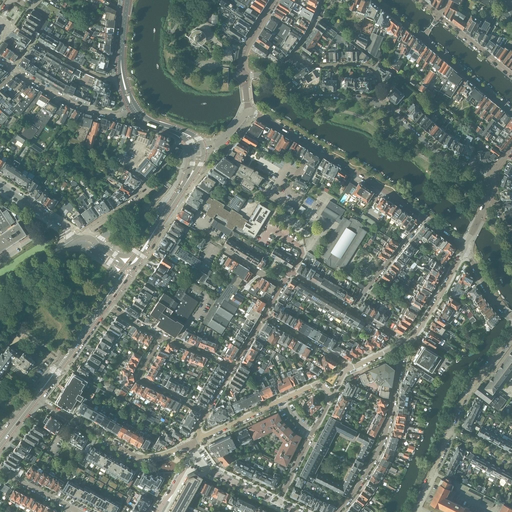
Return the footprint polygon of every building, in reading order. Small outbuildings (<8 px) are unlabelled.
[(230,2),(226,0),(218,0),(218,4),(230,11),(231,11),(237,15),(249,22),(249,21),(254,24),(255,22),(257,19),(238,8),(230,2)] [(236,0),(231,0),(230,2),(235,6),(238,8),(257,19),(260,14),(253,10),(236,0)] [(250,8),(260,14),(264,8),(251,0),(239,0),(239,1),(248,6),(251,8),(250,8)] [(281,0),(280,2),(295,11),(298,4),(290,0),(281,0)] [(300,0),(290,0),(298,4),(301,6),(314,13),(316,9),(300,0)] [(307,0),(306,3),(316,9),(320,1),(317,0),(307,0)] [(359,6),(361,0),(355,0),(354,3),(353,2),(350,10),(355,12),(357,5),(359,5),(358,6),(359,6)] [(371,1),(370,0),(361,0),(359,6),(357,10),(361,12),(360,15),(360,14),(357,21),(362,23),(365,17),(371,1)] [(425,0),(439,11),(444,0),(425,0)] [(452,22),(458,11),(459,10),(455,8),(457,3),(451,0),(449,0),(447,4),(446,9),(443,14),(452,22)] [(502,0),(500,5),(501,5),(500,8),(503,10),(504,11),(509,0),(502,0)] [(511,0),(509,0),(504,11),(503,10),(501,14),(509,20),(511,12),(511,0)] [(109,3),(105,1),(104,4),(106,6),(103,11),(105,11),(104,12),(116,15),(117,11),(107,7),(109,3)] [(371,1),(365,17),(377,21),(381,9),(371,1)] [(295,11),(280,2),(278,6),(290,13),(290,12),(295,14),(294,15),(298,18),(301,14),(295,11)] [(253,26),(252,26),(231,13),(231,14),(229,13),(230,12),(230,11),(218,4),(218,5),(219,15),(220,20),(223,22),(226,23),(229,25),(244,35),(246,36),(246,37),(253,26)] [(286,15),(292,18),(294,15),(290,13),(278,6),(276,9),(286,15)] [(301,14),(311,21),(313,18),(314,13),(301,6),(299,10),(301,11),(299,14),(301,14)] [(294,21),(276,9),(273,14),(292,26),(293,25),(297,27),(299,25),(295,23),(296,22),(294,21)] [(381,9),(377,21),(376,23),(370,38),(365,50),(376,57),(378,51),(386,31),(392,18),(381,9)] [(68,16),(60,11),(57,16),(59,17),(55,23),(63,27),(67,20),(63,18),(63,19),(61,18),(62,16),(66,19),(68,16)] [(452,22),(463,30),(470,19),(458,11),(452,22)] [(42,18),(32,12),(21,29),(32,36),(32,35),(31,35),(42,18)] [(115,21),(116,15),(104,12),(104,14),(106,14),(105,18),(99,17),(99,18),(106,20),(115,21)] [(298,18),(304,21),(309,24),(311,21),(301,14),(298,18)] [(77,24),(80,19),(72,15),(69,20),(77,24)] [(470,19),(463,30),(472,38),(482,20),(472,15),(470,19)] [(282,43),(284,40),(291,28),(272,17),(271,17),(265,27),(272,32),(282,39),(280,41),(282,43)] [(107,28),(114,28),(115,21),(106,20),(99,18),(98,20),(104,22),(106,22),(106,27),(107,28)] [(304,21),(298,18),(296,22),(295,23),(299,25),(307,29),(309,25),(304,22),(304,21)] [(402,26),(392,18),(386,31),(394,34),(392,38),(395,39),(394,40),(395,41),(398,35),(402,26)] [(473,38),(479,43),(489,26),(491,23),(486,20),(485,21),(481,28),(480,27),(473,38)] [(74,24),(69,21),(65,29),(70,32),(74,24)] [(334,37),(337,33),(320,21),(318,21),(317,23),(317,25),(325,31),(327,28),(333,33),(331,35),(334,37)] [(229,25),(223,22),(219,29),(222,31),(241,43),(242,41),(243,42),(243,41),(243,42),(246,36),(244,35),(229,25)] [(307,29),(299,25),(297,27),(293,25),(292,26),(305,34),(307,29)] [(325,31),(317,25),(314,30),(328,40),(331,42),(333,40),(328,37),(323,33),(325,31)] [(406,30),(402,26),(398,35),(400,36),(398,41),(400,41),(401,40),(406,30)] [(493,28),(489,26),(479,43),(484,47),(492,34),(496,27),(494,26),(493,28)] [(21,38),(29,43),(33,37),(32,36),(21,29),(17,27),(11,32),(16,35),(21,38)] [(72,33),(82,39),(86,31),(83,29),(83,30),(76,27),(72,33)] [(265,27),(260,35),(279,48),(282,43),(280,41),(282,39),(272,32),(265,27)] [(45,34),(42,33),(38,40),(42,42),(50,29),(48,28),(45,34)] [(53,29),(51,28),(50,29),(42,42),(46,45),(50,37),(49,36),(53,29)] [(59,31),(57,30),(53,39),(50,37),(46,45),(50,47),(59,31)] [(86,31),(82,39),(86,41),(92,31),(90,30),(88,33),(86,31)] [(192,39),(191,40),(192,43),(193,42),(194,42),(194,43),(195,43),(196,43),(196,47),(199,47),(199,43),(200,43),(200,42),(201,42),(201,41),(202,41),(202,40),(202,39),(203,39),(203,38),(202,37),(202,36),(202,35),(201,35),(201,34),(202,31),(195,30),(195,31),(193,31),(194,34),(194,35),(193,35),(193,36),(192,36),(192,37),(192,38),(192,39)] [(300,40),(300,41),(303,36),(293,30),(290,35),(300,40)] [(327,40),(328,40),(314,30),(312,33),(320,39),(321,37),(326,41),(327,40)] [(349,37),(354,42),(357,34),(352,30),(349,37)] [(413,35),(407,30),(402,40),(401,40),(399,44),(396,49),(394,57),(389,66),(393,70),(413,35)] [(59,31),(50,47),(54,49),(58,42),(56,41),(61,32),(59,31)] [(25,48),(28,43),(20,38),(21,38),(16,35),(11,32),(7,37),(10,39),(12,36),(19,40),(17,43),(25,48)] [(318,41),(319,39),(312,33),(310,36),(324,47),(325,46),(318,41)] [(65,35),(63,34),(58,42),(54,49),(59,52),(63,44),(61,43),(65,35)] [(370,38),(360,34),(356,43),(365,50),(370,38)] [(495,56),(500,46),(503,43),(506,38),(503,37),(504,35),(501,34),(500,37),(498,39),(496,43),(495,44),(490,52),(495,56)] [(279,48),(260,35),(256,41),(258,42),(277,55),(281,51),(282,50),(283,50),(279,48)] [(297,44),(297,45),(300,40),(290,35),(288,39),(297,44)] [(417,39),(413,35),(393,70),(397,73),(405,58),(408,53),(409,53),(417,39)] [(490,52),(495,44),(496,43),(498,39),(496,37),(492,35),(490,39),(491,40),(488,42),(486,46),(485,48),(490,52)] [(323,49),(324,47),(310,36),(307,40),(315,46),(319,49),(320,50),(322,48),(323,49)] [(10,50),(7,48),(12,40),(11,39),(8,43),(1,55),(5,57),(10,50)] [(72,41),(69,39),(66,45),(63,44),(59,52),(64,55),(69,46),(72,41)] [(293,48),(294,49),(297,44),(288,39),(285,43),(293,48)] [(421,42),(417,39),(409,53),(408,53),(405,58),(409,60),(410,58),(410,59),(411,57),(416,60),(421,53),(425,46),(421,43),(421,42)] [(307,40),(305,44),(323,57),(323,55),(317,51),(319,49),(315,46),(307,40)] [(8,43),(4,41),(3,43),(0,46),(0,54),(1,55),(8,43)] [(5,57),(9,60),(19,45),(15,42),(10,50),(5,57)] [(260,45),(256,42),(252,48),(253,49),(265,57),(267,55),(270,50),(260,45)] [(506,43),(504,42),(503,43),(500,46),(495,56),(498,58),(504,49),(502,48),(505,44),(506,43)] [(290,53),(291,53),(293,48),(285,43),(282,48),(284,48),(289,52),(290,53)] [(75,46),(73,44),(71,47),(69,46),(64,55),(68,58),(74,49),(75,46)] [(100,48),(99,49),(109,55),(112,54),(112,45),(104,44),(100,44),(100,48),(101,48),(100,48)] [(223,49),(221,61),(232,63),(233,63),(234,60),(234,59),(238,59),(237,52),(239,52),(240,49),(241,49),(241,47),(240,46),(233,45),(232,44),(231,45),(224,44),(224,46),(223,49)] [(312,52),(321,59),(322,57),(305,44),(301,49),(304,50),(310,55),(312,52)] [(14,63),(24,48),(19,45),(9,60),(10,61),(11,62),(12,63),(14,63)] [(34,54),(38,46),(36,45),(33,46),(28,53),(30,54),(31,52),(34,54)] [(43,49),(38,46),(34,54),(33,56),(32,58),(34,58),(35,56),(37,58),(43,49)] [(99,61),(107,64),(109,58),(92,47),(90,50),(98,55),(99,54),(100,55),(99,61)] [(420,55),(417,62),(419,63),(422,58),(424,59),(428,52),(429,52),(428,51),(430,49),(426,47),(420,55)] [(286,56),(287,57),(290,54),(290,53),(289,53),(288,53),(289,52),(284,48),(283,49),(282,50),(281,51),(286,56)] [(501,61),(509,50),(505,48),(504,49),(498,58),(501,61)] [(37,58),(36,60),(37,60),(38,59),(39,60),(40,58),(43,59),(47,52),(43,49),(37,58)] [(78,51),(76,50),(74,49),(68,58),(73,60),(78,51)] [(277,55),(270,50),(267,55),(268,56),(269,57),(271,57),(275,60),(278,55),(277,55)] [(312,63),(315,58),(310,55),(304,50),(300,55),(312,63)] [(431,50),(427,55),(425,59),(424,60),(426,62),(422,68),(425,69),(428,64),(435,53),(431,50)] [(511,50),(503,62),(511,69),(511,50)] [(80,64),(85,55),(78,51),(73,60),(80,64)] [(283,60),(286,56),(281,51),(277,55),(278,55),(282,58),(283,60)] [(47,52),(43,59),(42,61),(43,62),(45,60),(47,61),(51,54),(47,52)] [(369,57),(363,52),(359,57),(359,61),(362,61),(363,62),(365,62),(369,57)] [(435,53),(428,64),(429,65),(432,67),(434,64),(439,57),(435,53)] [(52,64),(53,65),(57,58),(54,56),(49,65),(50,66),(52,64)] [(20,62),(19,64),(19,67),(22,68),(25,70),(29,64),(31,61),(24,57),(20,62)] [(444,61),(439,57),(428,75),(424,81),(423,83),(419,89),(433,99),(438,91),(435,89),(433,92),(427,89),(436,76),(444,61)] [(32,59),(31,60),(31,61),(29,64),(25,70),(29,72),(33,65),(35,62),(36,61),(34,60),(34,59),(34,58),(32,58),(32,59)] [(92,59),(90,58),(89,61),(94,64),(97,65),(97,64),(98,65),(97,66),(95,66),(94,71),(96,72),(96,71),(105,73),(107,72),(108,70),(107,69),(106,69),(107,64),(99,61),(92,59)] [(61,60),(56,69),(57,70),(59,68),(61,69),(65,62),(61,60)] [(450,66),(444,61),(436,76),(438,77),(438,78),(441,80),(443,78),(450,66)] [(392,74),(378,63),(375,68),(379,70),(382,73),(381,74),(383,75),(382,77),(383,78),(383,79),(383,80),(385,82),(387,82),(392,74)] [(67,73),(71,65),(68,64),(63,74),(64,74),(66,72),(67,73)] [(443,78),(447,80),(449,76),(449,75),(453,69),(450,66),(443,78)] [(298,70),(297,68),(293,70),(295,75),(294,77),(296,79),(297,79),(298,79),(301,83),(305,80),(309,78),(307,74),(309,72),(307,67),(303,69),(303,68),(300,70),(300,69),(298,70)] [(41,80),(46,70),(44,69),(43,71),(41,71),(37,78),(41,80)] [(449,76),(447,80),(440,92),(451,98),(461,84),(464,78),(453,69),(449,75),(449,76)] [(331,72),(329,72),(329,76),(328,76),(328,78),(323,77),(323,80),(323,89),(324,90),(326,90),(328,89),(330,89),(330,77),(331,72)] [(345,80),(342,80),(341,88),(345,88),(345,89),(346,90),(348,90),(349,89),(351,89),(353,78),(353,72),(350,72),(350,78),(346,77),(345,80)] [(48,84),(53,74),(51,73),(50,75),(48,75),(44,82),(48,84)] [(411,75),(409,74),(406,79),(410,82),(415,75),(412,74),(411,75)] [(7,84),(11,86),(13,83),(15,80),(16,80),(18,78),(14,76),(13,77),(13,78),(12,79),(7,84)] [(60,79),(58,77),(57,80),(55,79),(51,86),(55,88),(60,79)] [(360,78),(359,79),(358,90),(366,91),(367,92),(370,92),(372,90),(372,88),(371,86),(372,79),(367,79),(367,78),(364,77),(364,78),(360,78)] [(11,86),(14,88),(21,81),(21,80),(18,78),(16,80),(15,80),(13,83),(13,84),(11,86)] [(424,81),(421,78),(418,82),(417,82),(414,86),(419,89),(423,83),(424,81)] [(468,81),(464,78),(461,84),(455,94),(457,95),(454,99),(458,102),(459,102),(463,96),(462,95),(462,94),(467,97),(475,87),(468,81)] [(98,80),(97,84),(99,85),(96,92),(102,94),(109,96),(110,91),(108,90),(109,86),(108,84),(106,83),(106,82),(104,81),(103,82),(101,81),(101,80),(98,80)] [(13,89),(15,91),(24,82),(22,81),(21,81),(14,88),(13,89)] [(17,88),(21,93),(28,86),(29,86),(24,82),(15,91),(17,88)] [(66,85),(67,83),(65,82),(64,84),(62,83),(58,90),(62,92),(66,85)] [(75,87),(76,84),(72,83),(66,94),(71,97),(76,87),(75,87)] [(66,94),(71,84),(69,84),(68,86),(66,85),(62,92),(66,94)] [(21,94),(24,97),(34,88),(33,87),(31,86),(30,86),(29,86),(28,86),(21,93),(22,93),(21,94)] [(489,99),(475,87),(467,97),(465,100),(474,106),(476,108),(477,109),(475,112),(477,114),(483,108),(489,99)] [(13,107),(21,114),(37,94),(40,92),(40,91),(34,88),(24,97),(13,107)] [(405,96),(400,92),(395,88),(388,96),(388,98),(390,99),(392,99),(393,100),(394,100),(394,102),(396,104),(397,104),(398,103),(400,104),(404,99),(403,98),(405,96)] [(0,89),(0,95),(8,102),(10,100),(11,101),(13,100),(1,89),(0,89)] [(80,101),(85,90),(82,89),(81,92),(80,92),(79,93),(78,93),(75,92),(72,98),(80,101)] [(88,91),(85,90),(80,101),(89,105),(91,99),(87,98),(88,97),(87,96),(87,95),(86,95),(88,91)] [(39,99),(46,104),(48,101),(51,98),(40,91),(40,92),(37,94),(21,114),(25,117),(39,99)] [(8,102),(0,95),(0,101),(2,103),(4,101),(4,102),(9,106),(7,108),(9,109),(10,108),(12,106),(9,102),(9,103),(8,102)] [(114,97),(104,95),(102,106),(112,108),(113,104),(113,102),(113,101),(114,97)] [(494,104),(489,99),(483,108),(485,110),(480,117),(483,119),(489,112),(488,112),(494,104)] [(48,101),(46,104),(33,119),(31,122),(30,121),(21,134),(31,141),(34,136),(37,138),(51,117),(56,110),(58,107),(48,101)] [(56,110),(51,117),(53,118),(55,113),(61,115),(63,110),(64,110),(64,109),(65,106),(61,103),(56,110)] [(415,120),(421,111),(415,106),(416,105),(413,103),(406,113),(408,115),(411,117),(411,119),(413,120),(415,120)] [(499,108),(495,104),(490,112),(491,113),(485,120),(489,123),(491,121),(492,118),(499,108)] [(66,106),(65,106),(64,109),(64,110),(63,110),(61,115),(61,116),(63,117),(60,122),(63,124),(64,123),(65,121),(67,122),(75,110),(70,108),(70,107),(66,106)] [(504,112),(500,108),(495,116),(497,118),(495,121),(497,123),(504,112)] [(424,113),(421,111),(415,120),(419,124),(430,110),(428,109),(424,113)] [(82,113),(75,110),(67,122),(65,121),(64,123),(68,126),(72,119),(77,122),(78,121),(82,114),(82,113)] [(430,110),(419,124),(423,128),(431,119),(428,117),(432,112),(430,110)] [(511,118),(505,113),(500,120),(506,125),(511,118)] [(84,115),(82,114),(78,121),(82,122),(85,123),(84,126),(81,126),(77,137),(85,140),(90,128),(91,122),(93,116),(84,114),(84,115)] [(431,119),(423,128),(429,132),(435,123),(434,122),(434,121),(434,120),(434,119),(435,120),(437,116),(434,114),(431,118),(431,119)] [(99,129),(102,119),(98,118),(97,120),(94,119),(94,122),(93,122),(91,132),(90,132),(89,134),(90,134),(89,138),(87,137),(85,144),(88,145),(87,147),(92,148),(95,135),(97,135),(98,131),(99,128),(99,129)] [(111,121),(102,119),(99,129),(99,128),(98,131),(103,132),(105,132),(106,130),(107,130),(107,127),(109,127),(109,126),(111,121)] [(435,123),(429,132),(428,132),(434,136),(441,127),(447,121),(445,119),(444,121),(445,122),(444,123),(442,121),(439,125),(438,124),(437,125),(435,123)] [(502,144),(507,148),(511,141),(511,138),(508,135),(509,134),(503,130),(503,129),(496,124),(497,123),(495,121),(492,119),(491,121),(489,123),(486,127),(485,128),(480,134),(485,138),(489,133),(503,143),(502,144)] [(268,132),(271,128),(257,120),(255,120),(253,123),(268,132)] [(116,122),(112,121),(109,126),(109,127),(108,129),(108,130),(109,130),(109,129),(112,130),(111,132),(112,133),(111,136),(112,136),(112,135),(116,130),(116,129),(113,129),(114,127),(116,123),(116,122)] [(114,127),(113,129),(116,129),(116,130),(112,135),(119,137),(124,124),(120,123),(117,123),(116,128),(114,127)] [(252,133),(252,134),(258,138),(259,138),(260,137),(263,139),(265,135),(266,135),(268,132),(253,123),(248,130),(252,133)] [(128,126),(124,124),(119,137),(122,138),(122,139),(121,144),(123,144),(123,143),(128,126)] [(481,125),(479,124),(477,127),(475,130),(480,134),(485,128),(481,125)] [(133,127),(128,126),(123,143),(125,144),(126,140),(127,137),(130,137),(133,127)] [(448,126),(447,128),(446,131),(438,140),(443,144),(449,134),(451,130),(449,129),(450,128),(448,126)] [(136,135),(138,128),(133,127),(130,137),(129,140),(130,141),(134,134),(136,135)] [(441,127),(433,137),(438,140),(446,131),(441,127)] [(146,131),(147,131),(138,128),(136,135),(145,138),(146,134),(147,134),(147,132),(146,131)] [(271,128),(268,132),(266,136),(265,135),(263,139),(267,142),(270,137),(271,138),(275,131),(271,128)] [(457,134),(459,130),(458,129),(456,132),(455,134),(454,137),(449,134),(443,144),(443,146),(445,147),(447,146),(450,148),(457,134)] [(252,133),(248,130),(247,131),(246,132),(245,133),(245,134),(253,139),(254,137),(256,139),(257,138),(257,139),(258,138),(252,134),(252,133)] [(271,138),(272,139),(269,145),(271,146),(272,144),(274,140),(279,133),(275,131),(271,138)] [(272,144),(274,145),(276,141),(278,143),(274,149),(270,147),(269,149),(273,151),(274,150),(283,155),(291,141),(282,135),(279,133),(274,140),(272,144)] [(489,133),(485,138),(488,141),(489,139),(492,141),(495,137),(489,133)] [(24,145),(27,141),(18,134),(17,134),(16,134),(11,141),(21,147),(23,144),(24,145)] [(159,134),(158,135),(154,146),(147,158),(145,160),(139,167),(139,170),(139,171),(147,178),(157,167),(156,166),(157,165),(158,166),(166,153),(165,152),(166,150),(168,151),(170,145),(167,144),(168,140),(170,140),(169,137),(167,138),(163,137),(163,136),(162,135),(159,134)] [(253,139),(245,134),(241,139),(253,146),(253,147),(255,148),(256,146),(255,146),(258,142),(253,139)] [(450,148),(449,148),(451,149),(455,151),(460,139),(458,138),(459,135),(457,134),(450,148)] [(469,137),(466,136),(465,139),(463,143),(459,142),(455,151),(455,153),(457,154),(459,153),(461,154),(469,137)] [(473,138),(469,137),(461,154),(466,156),(467,158),(469,159),(470,158),(475,147),(470,145),(473,138)] [(503,143),(495,137),(492,141),(491,143),(504,153),(507,148),(502,144),(503,143)] [(251,150),(253,147),(240,140),(238,142),(249,149),(251,150)] [(234,146),(231,149),(230,150),(228,152),(228,153),(226,156),(225,156),(218,163),(216,163),(215,164),(214,165),(214,167),(213,167),(232,180),(236,175),(243,179),(240,185),(241,186),(242,187),(243,188),(244,189),(245,190),(247,191),(248,191),(249,191),(251,192),(254,186),(253,185),(254,184),(258,186),(264,178),(253,171),(254,169),(240,163),(249,149),(238,142),(234,146)] [(292,150),(294,151),(298,144),(294,142),(290,148),(288,151),(290,152),(292,150)] [(298,156),(299,154),(303,147),(298,144),(294,151),(292,154),(298,156)] [(492,149),(487,145),(486,147),(491,152),(493,153),(498,157),(499,156),(500,154),(500,153),(493,148),(492,149)] [(302,155),(300,158),(299,157),(298,159),(301,161),(301,160),(307,150),(303,147),(299,154),(302,155)] [(304,162),(306,163),(312,153),(310,152),(307,150),(301,160),(304,162)] [(483,151),(478,151),(476,152),(476,154),(478,154),(479,156),(478,156),(479,163),(484,162),(487,162),(491,161),(490,152),(484,152),(483,151)] [(306,163),(309,165),(301,178),(299,179),(297,178),(293,185),(300,188),(300,189),(299,189),(298,190),(303,192),(312,174),(311,174),(315,169),(314,169),(320,158),(312,153),(306,163)] [(7,159),(0,169),(0,171),(4,174),(11,163),(12,161),(7,158),(7,159)] [(328,163),(329,162),(323,158),(319,166),(323,168),(321,172),(323,174),(328,163)] [(10,178),(17,167),(20,163),(14,160),(5,174),(10,178)] [(322,176),(325,177),(332,165),(332,164),(330,163),(329,164),(328,163),(323,174),(321,172),(317,170),(316,172),(317,173),(316,174),(321,177),(322,176)] [(328,178),(329,179),(336,167),(332,165),(325,177),(324,180),(326,181),(328,178)] [(17,167),(10,178),(15,181),(22,170),(17,167)] [(339,169),(336,167),(329,179),(326,186),(327,187),(328,186),(333,177),(335,178),(339,170),(339,169)] [(224,178),(225,176),(213,168),(211,170),(210,170),(208,173),(208,174),(223,185),(224,184),(226,181),(226,180),(225,180),(226,179),(224,178)] [(21,185),(28,174),(27,173),(28,173),(24,170),(24,171),(23,171),(16,181),(21,185)] [(339,170),(335,178),(334,179),(343,184),(344,182),(346,183),(348,179),(346,178),(347,176),(346,175),(345,174),(342,173),(339,170)] [(141,182),(142,181),(141,179),(128,172),(127,174),(124,172),(124,173),(121,171),(116,180),(121,182),(134,189),(134,190),(135,189),(138,186),(139,186),(138,185),(141,183),(141,182)] [(28,174),(21,185),(26,188),(33,177),(28,174)] [(202,181),(215,189),(216,188),(216,189),(217,189),(220,186),(219,185),(219,184),(220,183),(207,175),(202,181)] [(511,178),(505,176),(503,179),(502,182),(501,185),(511,189),(511,177),(511,178)] [(29,194),(31,195),(38,185),(40,182),(34,178),(33,179),(27,189),(28,190),(28,191),(30,192),(29,194)] [(126,194),(128,196),(131,193),(131,192),(133,190),(131,189),(126,186),(117,181),(116,184),(118,185),(116,188),(117,188),(123,191),(127,194),(126,194)] [(215,189),(202,181),(197,186),(212,195),(213,193),(213,192),(213,191),(210,190),(212,187),(215,189)] [(351,196),(355,198),(355,199),(355,198),(357,199),(358,200),(366,188),(363,187),(362,185),(360,184),(359,184),(358,185),(356,187),(354,185),(350,183),(349,182),(347,187),(344,192),(343,192),(344,192),(348,195),(348,194),(351,196)] [(38,185),(31,195),(30,196),(36,200),(43,190),(45,188),(42,186),(41,187),(38,185)] [(195,187),(186,202),(197,209),(200,203),(201,203),(203,201),(203,199),(200,198),(203,194),(203,192),(195,187)] [(109,197),(110,198),(115,200),(119,204),(123,200),(125,200),(128,198),(128,196),(126,194),(127,194),(123,191),(117,188),(113,191),(115,193),(111,196),(110,194),(107,190),(104,193),(106,195),(108,196),(109,197)] [(368,190),(366,188),(358,200),(359,201),(359,202),(359,201),(357,204),(359,205),(361,202),(365,205),(373,193),(372,192),(370,190),(368,190)] [(37,200),(42,204),(49,194),(43,190),(37,200)] [(511,192),(510,193),(510,192),(506,192),(506,193),(503,193),(503,195),(501,197),(501,199),(503,200),(503,202),(511,201),(511,192)] [(83,194),(78,198),(83,206),(86,210),(93,220),(94,219),(94,220),(96,219),(95,218),(99,215),(90,203),(89,204),(87,206),(83,199),(85,198),(83,194)] [(110,198),(109,197),(108,196),(106,195),(105,194),(103,196),(103,197),(103,198),(111,209),(113,209),(115,208),(115,206),(119,204),(115,200),(110,198)] [(231,202),(229,206),(238,212),(245,200),(236,194),(234,198),(233,198),(231,201),(231,202)] [(43,205),(47,208),(53,198),(49,195),(43,204),(43,205)] [(53,198),(47,208),(52,211),(59,199),(55,196),(53,198)] [(208,197),(205,202),(210,205),(205,214),(213,219),(216,214),(228,221),(225,226),(232,230),(232,231),(235,226),(241,230),(243,231),(251,236),(254,237),(263,222),(270,211),(268,209),(260,204),(250,221),(249,222),(242,217),(242,216),(231,209),(231,211),(224,206),(224,205),(213,199),(213,200),(208,197)] [(105,212),(97,201),(94,203),(94,202),(92,200),(93,200),(91,198),(88,200),(90,203),(93,207),(93,206),(99,215),(101,214),(103,214),(105,212)] [(385,214),(392,204),(383,198),(382,198),(381,198),(377,204),(375,203),(373,206),(374,209),(379,212),(379,211),(385,214)] [(101,199),(97,201),(105,212),(106,213),(111,209),(104,200),(102,201),(101,199)] [(361,228),(362,226),(360,223),(359,222),(357,221),(354,219),(350,218),(349,221),(345,218),(342,221),(339,219),(345,210),(330,201),(321,215),(333,223),(335,221),(340,224),(329,242),(328,242),(320,255),(325,258),(324,261),(326,264),(327,265),(330,266),(332,267),(336,268),(338,266),(342,268),(354,250),(354,251),(366,232),(361,228)] [(284,203),(281,208),(291,214),(294,209),(284,203)] [(0,251),(16,241),(17,243),(19,241),(18,240),(26,234),(18,222),(11,227),(10,225),(15,222),(7,210),(2,213),(0,209),(0,206),(2,208),(3,206),(1,205),(0,204),(0,251)] [(388,216),(390,217),(397,208),(396,207),(396,206),(395,205),(394,206),(392,204),(385,214),(387,215),(386,217),(387,217),(388,216)] [(82,209),(78,212),(87,224),(92,220),(85,210),(86,210),(83,206),(81,208),(82,209)] [(301,206),(297,212),(302,215),(306,209),(301,206)] [(176,218),(189,226),(192,221),(190,220),(189,220),(193,214),(195,215),(196,213),(190,209),(189,208),(187,210),(182,207),(179,214),(177,214),(176,216),(176,218)] [(397,208),(390,217),(392,218),(391,220),(394,222),(395,221),(401,211),(402,211),(401,210),(399,208),(398,209),(397,208)] [(397,222),(400,224),(407,214),(406,213),(404,211),(403,212),(401,211),(395,221),(397,222),(395,223),(396,224),(397,222)] [(87,224),(78,212),(71,216),(73,218),(72,218),(73,219),(72,220),(72,221),(73,223),(75,223),(80,229),(87,224)] [(376,228),(378,225),(362,214),(360,217),(361,218),(376,228)] [(403,229),(412,218),(413,218),(407,214),(400,224),(399,225),(403,229)] [(412,218),(403,229),(401,232),(406,236),(417,222),(417,220),(414,218),(413,218),(412,218)] [(175,221),(171,227),(185,235),(184,234),(187,228),(175,221)] [(417,237),(420,239),(428,228),(424,226),(423,225),(413,239),(414,240),(417,237)] [(171,227),(168,232),(180,239),(182,236),(183,236),(183,235),(185,236),(185,235),(171,227)] [(423,240),(425,241),(433,232),(432,232),(432,231),(428,228),(420,239),(419,240),(422,241),(423,240)] [(165,236),(177,244),(179,245),(182,240),(180,239),(168,232),(167,233),(166,233),(165,235),(165,236)] [(427,243),(430,245),(438,236),(437,235),(437,234),(435,233),(434,233),(433,232),(425,241),(424,243),(426,245),(427,243)] [(388,239),(386,242),(396,248),(399,244),(389,237),(385,235),(384,237),(388,239)] [(435,249),(436,248),(443,239),(440,236),(440,237),(438,235),(438,236),(430,245),(428,248),(430,250),(431,248),(432,247),(435,249)] [(172,252),(177,244),(165,236),(158,247),(159,247),(167,252),(167,253),(170,255),(171,255),(197,271),(202,262),(202,261),(202,262),(193,256),(191,258),(187,256),(189,253),(179,247),(175,254),(172,252)] [(196,248),(197,249),(198,248),(200,249),(198,250),(200,251),(202,248),(206,241),(202,238),(198,244),(196,248)] [(223,246),(229,249),(233,242),(231,240),(231,241),(227,239),(223,246)] [(384,244),(382,247),(392,253),(396,248),(386,242),(382,239),(380,242),(384,244)] [(436,248),(440,252),(447,243),(447,242),(445,240),(444,241),(443,239),(436,248)] [(234,252),(238,246),(235,244),(236,243),(233,242),(229,249),(234,252)] [(409,243),(407,245),(405,248),(406,248),(414,255),(414,254),(418,250),(409,243)] [(447,243),(440,252),(439,253),(443,256),(439,260),(436,258),(435,259),(434,259),(444,265),(452,255),(452,253),(455,249),(454,247),(448,243),(447,243)] [(381,248),(379,251),(389,257),(392,253),(382,247),(379,245),(379,246),(379,247),(381,248)] [(240,256),(244,248),(242,247),(241,248),(238,246),(234,252),(240,256)] [(167,252),(159,247),(157,250),(155,251),(154,253),(154,255),(157,257),(159,256),(159,255),(164,258),(166,255),(166,254),(167,253),(167,252)] [(276,247),(270,256),(274,258),(280,249),(276,247)] [(240,256),(245,259),(249,252),(246,250),(246,249),(244,248),(240,256)] [(279,261),(284,251),(285,251),(280,248),(280,249),(274,258),(279,261)] [(410,259),(414,255),(412,254),(406,248),(405,248),(403,250),(401,252),(402,253),(410,259)] [(389,257),(379,251),(374,249),(373,251),(377,253),(376,256),(385,261),(389,257)] [(283,263),(288,254),(284,251),(279,261),(283,263)] [(251,262),(255,255),(253,253),(252,254),(249,252),(245,259),(251,262)] [(398,257),(398,258),(407,264),(410,259),(402,253),(401,252),(398,256),(398,257)] [(283,263),(287,266),(291,258),(293,256),(289,253),(288,254),(283,263)] [(256,265),(260,259),(257,257),(257,256),(255,255),(251,262),(256,265)] [(257,266),(262,269),(269,257),(268,256),(267,257),(266,258),(263,257),(257,266)] [(226,266),(229,268),(234,261),(228,257),(221,269),(223,270),(226,266)] [(398,258),(398,257),(394,262),(401,268),(402,268),(405,264),(406,265),(407,264),(398,258)] [(160,263),(169,269),(171,270),(173,267),(175,269),(177,267),(164,258),(163,258),(160,263)] [(291,258),(287,266),(291,268),(296,261),(291,258)] [(430,266),(441,273),(443,269),(443,268),(444,266),(433,260),(431,259),(430,261),(432,263),(430,266)] [(310,280),(314,272),(316,270),(320,263),(315,260),(311,268),(310,269),(305,277),(310,280)] [(234,261),(229,268),(225,275),(227,276),(231,269),(234,270),(238,263),(234,261)] [(301,274),(306,265),(302,262),(296,271),(301,274)] [(401,268),(394,262),(392,264),(391,266),(403,275),(405,273),(404,273),(402,271),(404,270),(402,268),(401,268)] [(171,270),(169,269),(160,263),(157,268),(166,274),(171,277),(174,272),(171,270)] [(234,272),(235,273),(227,285),(235,289),(236,290),(238,286),(241,282),(243,279),(248,271),(249,270),(239,264),(234,272)] [(305,277),(311,268),(306,265),(301,274),(305,277)] [(416,267),(427,273),(438,279),(439,276),(440,276),(441,274),(441,273),(430,266),(428,270),(423,267),(421,267),(419,266),(417,265),(416,267)] [(399,275),(402,277),(403,275),(391,266),(390,267),(388,270),(395,275),(398,277),(399,275)] [(164,273),(157,268),(156,268),(155,269),(155,270),(155,271),(154,273),(167,281),(168,280),(166,278),(165,277),(165,276),(166,274),(164,273)] [(212,272),(209,270),(206,275),(202,282),(200,285),(203,287),(205,284),(214,290),(218,283),(208,277),(212,272)] [(315,282),(319,275),(320,273),(316,270),(314,272),(310,280),(311,281),(312,281),(313,281),(315,282)] [(395,275),(388,270),(386,272),(385,274),(397,282),(398,282),(399,280),(397,279),(398,277),(395,275)] [(467,289),(469,288),(471,287),(471,286),(470,287),(469,286),(473,278),(469,276),(469,274),(468,273),(465,272),(465,271),(464,270),(463,271),(462,272),(463,273),(461,277),(460,276),(451,294),(460,298),(466,291),(467,289)] [(248,271),(243,279),(245,280),(248,281),(253,274),(248,271)] [(202,282),(206,275),(201,272),(196,279),(202,282)] [(153,273),(148,282),(157,287),(159,288),(161,285),(163,287),(166,287),(167,285),(169,283),(162,279),(153,273)] [(420,277),(423,279),(435,285),(438,279),(427,273),(425,276),(423,276),(423,277),(421,276),(420,277)] [(397,282),(385,274),(381,278),(390,283),(391,281),(396,284),(397,282)] [(319,285),(323,278),(320,276),(321,276),(319,275),(315,282),(317,284),(318,285),(319,285)] [(260,290),(261,291),(267,281),(262,278),(260,281),(255,289),(252,295),(254,296),(259,288),(261,289),(260,290)] [(324,288),(328,280),(326,279),(326,280),(323,278),(319,285),(320,285),(320,286),(321,287),(322,287),(324,288)] [(252,287),(255,289),(260,281),(257,279),(252,287)] [(292,288),(296,281),(293,279),(291,279),(287,286),(292,288)] [(423,286),(422,287),(431,292),(435,285),(423,279),(421,282),(420,281),(419,284),(423,286)] [(328,290),(328,291),(332,284),(330,282),(330,281),(328,280),(324,288),(326,289),(326,290),(327,290),(328,290)] [(264,295),(265,294),(271,284),(267,281),(261,291),(262,292),(263,290),(264,291),(263,294),(264,295)] [(297,291),(301,284),(300,284),(296,281),(292,288),(291,291),(293,292),(294,290),(297,291)] [(331,292),(333,293),(337,286),(338,285),(334,282),(332,284),(328,291),(329,291),(329,292),(330,292),(331,292)] [(143,288),(152,294),(154,291),(156,293),(157,291),(146,284),(143,288)] [(265,294),(270,297),(276,287),(271,284),(265,294)] [(297,300),(299,297),(305,287),(303,286),(303,285),(302,285),(301,285),(301,284),(297,291),(296,291),(297,292),(296,293),(298,294),(295,299),(297,300)] [(418,287),(416,290),(427,297),(428,297),(431,292),(422,287),(418,284),(417,287),(418,287)] [(218,297),(202,323),(207,325),(221,334),(237,308),(234,306),(235,305),(234,304),(234,303),(229,300),(229,301),(230,299),(235,289),(227,285),(219,298),(218,297)] [(160,321),(157,325),(175,337),(198,302),(186,294),(187,293),(188,293),(190,291),(183,286),(180,291),(179,290),(173,299),(164,293),(158,301),(156,300),(147,313),(160,321)] [(337,296),(342,289),(339,287),(337,286),(333,293),(335,295),(336,296),(337,296)] [(304,300),(305,298),(306,297),(310,290),(309,290),(309,289),(308,288),(307,288),(305,287),(299,297),(304,300)] [(342,299),(346,292),(346,291),(345,290),(345,289),(343,287),(342,289),(337,296),(338,296),(338,297),(339,298),(340,298),(342,299)] [(358,288),(356,287),(347,302),(352,305),(357,297),(354,295),(358,288)] [(475,299),(481,295),(481,294),(479,292),(478,290),(478,289),(477,287),(476,287),(475,287),(469,292),(467,294),(471,299),(473,297),(475,299)] [(293,292),(291,291),(286,288),(283,293),(293,298),(294,297),(292,295),(293,292)] [(347,302),(354,290),(351,289),(349,293),(346,292),(342,299),(347,302)] [(62,292),(58,294),(64,306),(76,301),(72,293),(74,293),(72,290),(65,294),(62,292)] [(140,291),(140,293),(140,294),(149,300),(151,298),(153,296),(143,290),(141,292),(140,291)] [(310,290),(306,297),(305,298),(309,301),(310,300),(314,293),(312,291),(311,290),(310,290)] [(414,293),(412,296),(423,302),(424,302),(425,302),(426,300),(426,299),(425,299),(427,297),(416,290),(415,290),(413,293),(414,293)] [(236,292),(234,291),(230,299),(240,305),(244,298),(236,293),(236,292)] [(292,300),(293,298),(283,293),(281,297),(286,300),(289,301),(290,299),(292,300)] [(312,301),(315,302),(319,295),(318,294),(317,294),(316,294),(314,293),(310,300),(312,301)] [(150,304),(151,302),(139,295),(138,296),(137,298),(137,297),(135,297),(134,299),(134,300),(135,301),(144,307),(147,302),(150,304)] [(315,302),(318,304),(316,307),(317,308),(319,306),(324,298),(322,297),(321,296),(320,296),(319,296),(319,295),(315,302)] [(410,307),(409,309),(417,313),(419,309),(420,307),(421,307),(422,306),(423,304),(423,303),(423,302),(412,296),(411,295),(409,300),(410,301),(409,302),(408,302),(406,305),(410,307)] [(473,301),(476,306),(485,300),(484,300),(484,299),(483,297),(482,297),(481,295),(475,299),(473,301)] [(278,302),(283,305),(283,306),(284,306),(286,303),(285,302),(286,300),(281,297),(278,302)] [(320,308),(323,309),(328,301),(328,300),(327,300),(326,299),(324,298),(319,306),(321,306),(320,308)] [(459,312),(460,312),(462,309),(466,312),(467,310),(469,312),(470,311),(468,308),(466,306),(460,303),(460,304),(450,298),(449,300),(447,300),(446,302),(447,304),(446,304),(459,312)] [(251,301),(252,302),(263,308),(266,304),(258,299),(256,303),(254,302),(254,301),(252,299),(251,301)] [(476,306),(479,311),(488,305),(488,304),(487,302),(486,302),(485,300),(476,306)] [(135,301),(132,305),(131,307),(133,308),(142,314),(145,316),(146,315),(143,313),(144,311),(142,310),(144,307),(135,301)] [(327,312),(333,304),(331,302),(330,302),(329,301),(328,301),(323,309),(326,311),(325,313),(325,314),(324,315),(325,316),(327,312)] [(249,307),(252,309),(260,313),(263,308),(252,302),(249,307)] [(283,305),(278,302),(272,311),(271,313),(271,315),(276,318),(282,308),(283,306),(283,305)] [(364,312),(368,305),(364,302),(359,309),(360,310),(361,311),(362,311),(364,312)] [(332,315),(333,314),(337,306),(335,305),(335,304),(334,304),(333,304),(327,312),(332,315)] [(454,319),(455,320),(460,312),(459,312),(446,304),(445,304),(444,306),(444,307),(442,311),(447,314),(453,318),(454,319)] [(367,314),(369,315),(373,308),(368,305),(364,312),(365,312),(365,313),(366,314),(367,314)] [(373,308),(369,315),(370,316),(371,316),(373,318),(380,306),(379,305),(376,309),(373,308)] [(484,316),(491,309),(491,308),(490,306),(489,306),(488,305),(479,311),(484,316)] [(133,308),(131,307),(130,306),(128,307),(127,308),(125,310),(126,311),(125,311),(135,317),(137,318),(139,316),(141,317),(142,314),(133,308)] [(333,314),(332,315),(336,318),(337,316),(342,309),(341,309),(341,308),(340,307),(339,307),(337,306),(333,314)] [(378,320),(378,321),(383,313),(380,312),(382,307),(380,306),(373,318),(376,319),(376,320),(377,320),(378,320)] [(417,313),(409,309),(405,306),(400,313),(404,316),(405,315),(406,316),(406,317),(412,321),(415,317),(416,316),(416,315),(417,314),(417,313)] [(276,318),(280,320),(287,308),(285,307),(283,311),(282,311),(283,308),(282,308),(276,318)] [(287,308),(280,320),(285,323),(289,315),(287,313),(289,309),(287,308)] [(246,309),(245,311),(258,318),(260,313),(252,309),(250,313),(248,311),(248,310),(246,309)] [(342,309),(337,316),(336,318),(339,320),(340,318),(342,319),(346,312),(344,311),(344,310),(343,309),(342,309)] [(487,320),(495,314),(495,313),(494,311),(493,311),(491,309),(484,316),(485,317),(484,318),(487,321),(487,320)] [(247,318),(255,323),(258,318),(245,311),(244,312),(246,314),(247,313),(249,314),(247,318)] [(438,317),(448,323),(450,320),(452,321),(453,318),(447,314),(442,311),(440,313),(439,313),(438,315),(438,316),(438,317)] [(291,312),(289,315),(285,323),(289,325),(295,316),(295,314),(291,312)] [(346,312),(342,319),(341,320),(346,323),(351,314),(350,314),(349,313),(348,313),(346,312)] [(390,314),(398,319),(408,325),(411,320),(402,315),(400,318),(392,313),(393,313),(391,312),(390,314)] [(383,313),(378,321),(380,322),(381,323),(382,323),(383,324),(387,316),(383,313)] [(351,314),(346,323),(350,326),(351,325),(355,317),(354,316),(353,315),(352,315),(351,315),(351,314)] [(495,314),(487,320),(487,321),(486,321),(485,322),(486,323),(486,324),(488,326),(489,327),(491,329),(499,319),(500,319),(500,318),(500,317),(499,317),(498,316),(497,316),(495,314)] [(289,325),(293,328),(299,319),(299,318),(295,316),(289,325)] [(448,323),(438,317),(438,316),(437,318),(436,318),(435,320),(435,321),(444,328),(446,325),(448,326),(449,325),(452,327),(453,326),(448,323)] [(125,329),(128,324),(117,317),(113,322),(123,328),(125,329)] [(353,325),(356,327),(360,320),(359,319),(358,318),(357,318),(355,317),(351,325),(353,326),(353,325)] [(245,322),(244,323),(252,328),(255,323),(247,318),(245,321),(243,320),(243,321),(245,322)] [(390,321),(394,324),(395,324),(404,330),(406,327),(407,327),(407,326),(407,325),(408,325),(398,319),(396,322),(395,321),(394,322),(388,318),(387,318),(387,319),(390,321)] [(299,319),(293,328),(298,330),(303,321),(299,319)] [(360,320),(356,327),(359,329),(358,329),(360,330),(361,329),(365,323),(363,322),(362,321),(361,320),(360,320)] [(298,330),(303,333),(308,324),(303,321),(298,330)] [(123,328),(113,322),(112,322),(111,324),(111,325),(110,326),(121,332),(127,336),(128,334),(125,332),(121,330),(123,328)] [(275,327),(270,324),(267,322),(266,323),(260,333),(256,339),(264,344),(267,340),(269,336),(275,327)] [(252,328),(244,323),(242,326),(241,325),(240,326),(242,327),(241,328),(249,333),(252,328)] [(431,329),(430,331),(440,337),(444,340),(447,336),(449,332),(441,326),(440,327),(433,323),(430,328),(431,329)] [(303,333),(308,336),(313,327),(308,324),(303,333)] [(395,324),(394,324),(391,329),(401,335),(402,332),(403,332),(404,331),(404,330),(395,324)] [(312,339),(317,342),(322,332),(323,331),(325,328),(326,326),(325,325),(324,327),(322,331),(321,330),(320,331),(318,330),(312,339)] [(119,335),(121,332),(110,326),(107,331),(115,335),(114,337),(117,338),(118,339),(120,336),(119,335)] [(238,329),(236,332),(246,338),(249,333),(237,327),(237,328),(238,329)] [(275,327),(269,336),(267,340),(275,345),(282,332),(275,327)] [(312,339),(318,330),(313,327),(308,336),(312,339)] [(136,329),(133,335),(130,339),(135,342),(142,332),(141,331),(139,330),(138,330),(136,329)] [(184,340),(186,341),(192,332),(187,329),(180,339),(181,339),(181,340),(183,341),(184,340)] [(332,338),(329,336),(332,331),(330,330),(327,335),(322,344),(326,347),(332,338)] [(371,334),(383,341),(384,339),(385,340),(388,339),(388,336),(377,330),(374,334),(370,332),(369,333),(371,334)] [(233,337),(234,338),(243,343),(246,338),(236,332),(234,331),(234,332),(235,333),(233,337)] [(440,341),(449,346),(454,349),(455,347),(444,340),(430,331),(429,331),(428,332),(427,333),(426,334),(426,335),(426,336),(439,344),(440,341)] [(115,342),(117,338),(114,337),(106,332),(102,338),(114,345),(117,347),(118,346),(117,345),(117,344),(115,342)] [(141,345),(142,344),(147,335),(147,334),(145,333),(144,333),(143,333),(142,332),(135,342),(132,346),(132,347),(134,349),(137,344),(136,344),(137,342),(141,345)] [(277,342),(282,345),(288,335),(283,332),(277,342)] [(317,342),(322,344),(327,335),(322,332),(317,342)] [(188,342),(193,344),(197,336),(191,334),(188,342)] [(365,338),(368,340),(375,344),(379,347),(380,345),(381,345),(383,341),(371,334),(368,339),(365,337),(365,338)] [(147,335),(142,344),(147,347),(153,338),(152,336),(151,335),(149,336),(147,335)] [(288,335),(282,345),(286,347),(292,337),(288,335)] [(339,337),(334,335),(332,338),(326,347),(331,350),(334,345),(336,342),(339,337)] [(193,344),(199,346),(202,338),(197,336),(193,344)] [(424,338),(423,338),(422,340),(422,341),(422,342),(434,349),(437,344),(425,336),(424,338)] [(114,345),(102,338),(101,338),(100,340),(100,341),(99,343),(113,352),(113,350),(114,349),(112,348),(114,345)] [(204,349),(204,348),(207,340),(202,338),(199,346),(199,347),(204,349)] [(243,343),(234,338),(231,343),(240,348),(243,343)] [(290,348),(292,349),(298,340),(293,338),(288,346),(285,352),(285,351),(283,355),(285,356),(287,353),(289,354),(290,351),(288,350),(290,348)] [(373,348),(374,348),(375,346),(375,345),(375,344),(368,340),(365,338),(361,344),(371,350),(372,348),(373,348)] [(209,350),(212,342),(207,340),(204,348),(204,349),(209,350)] [(255,340),(252,345),(260,350),(263,345),(255,340)] [(292,349),(297,352),(302,343),(298,340),(292,349)] [(215,353),(218,344),(212,342),(209,350),(215,353)] [(347,345),(350,347),(353,349),(360,353),(362,354),(363,352),(364,352),(366,349),(366,348),(355,342),(352,346),(352,345),(349,343),(349,344),(348,343),(347,345)] [(112,352),(113,352),(99,343),(95,349),(107,356),(109,354),(110,355),(112,352)] [(227,348),(237,353),(239,349),(230,343),(227,348)] [(301,356),(302,355),(307,346),(302,343),(297,352),(296,353),(300,356),(299,357),(298,356),(295,362),(297,363),(301,356)] [(164,347),(162,349),(175,355),(176,355),(177,352),(176,351),(177,350),(178,350),(182,352),(183,349),(169,344),(168,344),(166,347),(165,347),(164,347)] [(252,345),(250,350),(260,356),(262,357),(263,356),(260,354),(262,351),(260,350),(252,345)] [(345,351),(341,348),(338,347),(334,345),(331,350),(334,352),(334,351),(342,352),(340,355),(350,361),(351,361),(352,358),(353,358),(354,356),(345,351)] [(15,364),(20,356),(16,353),(17,352),(14,350),(15,349),(12,347),(11,348),(9,346),(3,354),(0,358),(0,373),(10,360),(15,364)] [(307,346),(302,355),(297,363),(299,364),(302,366),(312,349),(307,346)] [(342,346),(341,348),(345,351),(354,356),(356,357),(357,356),(358,356),(360,353),(353,349),(350,347),(348,350),(342,346)] [(422,371),(423,371),(438,381),(440,378),(435,374),(435,373),(433,371),(442,358),(423,346),(419,352),(418,351),(416,355),(417,355),(413,362),(423,368),(421,370),(422,371)] [(227,348),(225,352),(234,358),(237,353),(227,348)] [(107,356),(95,349),(94,351),(93,351),(91,353),(91,354),(101,360),(103,362),(106,356),(107,357),(107,356)] [(191,352),(185,350),(184,353),(183,353),(182,355),(181,358),(186,361),(186,360),(191,352)] [(250,350),(247,354),(258,360),(263,363),(264,361),(259,358),(260,356),(250,350)] [(475,393),(490,404),(499,411),(506,400),(495,392),(511,369),(511,350),(509,355),(510,355),(503,365),(502,364),(490,380),(491,381),(485,388),(480,385),(475,393)] [(128,356),(129,357),(138,362),(139,359),(140,359),(141,357),(141,356),(132,351),(130,355),(129,354),(128,356)] [(196,354),(191,352),(186,360),(192,363),(193,360),(194,360),(196,354)] [(234,358),(225,352),(222,357),(230,362),(232,361),(234,358)] [(23,353),(20,356),(15,364),(14,364),(16,365),(16,367),(18,368),(19,368),(22,370),(22,371),(23,372),(24,372),(26,373),(35,361),(23,353)] [(156,358),(164,361),(165,359),(170,361),(172,359),(167,356),(159,353),(156,358)] [(99,363),(101,360),(91,354),(88,359),(99,366),(103,369),(105,366),(99,363)] [(202,356),(196,354),(194,360),(193,360),(192,363),(191,364),(189,368),(189,369),(190,370),(191,368),(193,365),(194,365),(196,366),(197,364),(197,365),(199,360),(200,361),(202,356)] [(258,360),(247,354),(244,358),(255,364),(258,360)] [(119,358),(126,362),(135,367),(136,365),(137,364),(138,362),(129,357),(128,360),(120,356),(119,358)] [(207,358),(202,356),(200,361),(199,360),(197,365),(203,367),(207,360),(207,358)] [(324,356),(321,361),(329,366),(332,368),(333,366),(335,366),(335,364),(335,363),(324,356)] [(156,358),(153,362),(161,366),(164,362),(167,364),(167,365),(170,366),(171,365),(164,361),(156,358)] [(255,364),(244,358),(242,362),(253,369),(255,364)] [(94,373),(99,366),(88,359),(84,366),(94,373)] [(317,359),(314,365),(322,369),(325,371),(329,366),(321,361),(317,359)] [(135,367),(126,362),(125,365),(120,363),(119,365),(133,372),(134,370),(135,370),(136,368),(135,367)] [(151,367),(159,371),(161,366),(153,362),(151,367)] [(217,363),(214,368),(224,374),(227,369),(217,363)] [(238,368),(247,374),(250,370),(244,366),(244,365),(242,363),(241,363),(238,368)] [(322,369),(314,365),(311,363),(309,366),(308,366),(306,369),(317,375),(318,373),(319,373),(320,373),(322,369)] [(389,366),(390,366),(389,366),(387,364),(385,365),(385,363),(377,367),(376,367),(359,376),(363,385),(375,379),(374,381),(379,385),(380,383),(381,384),(379,395),(383,397),(389,398),(392,379),(393,370),(392,370),(392,368),(389,366)] [(93,373),(94,373),(80,365),(79,365),(77,367),(78,369),(76,372),(90,380),(91,379),(89,378),(87,377),(88,375),(90,376),(91,376),(92,376),(93,375),(93,374),(93,373)] [(434,381),(435,380),(417,368),(417,369),(411,365),(409,367),(408,367),(408,369),(408,370),(420,378),(421,376),(430,382),(432,380),(434,381)] [(293,374),(297,384),(298,383),(299,384),(300,383),(300,382),(302,381),(296,368),(295,366),(293,367),(295,372),(293,374)] [(151,367),(148,372),(156,376),(159,371),(151,367)] [(298,367),(296,368),(302,381),(304,380),(305,381),(306,380),(307,379),(304,372),(303,369),(299,370),(298,367)] [(214,368),(212,373),(221,379),(224,374),(214,368)] [(237,392),(248,374),(247,374),(238,368),(229,385),(232,390),(234,396),(235,397),(238,395),(237,394),(238,393),(237,392)] [(286,373),(288,377),(292,386),(295,385),(297,385),(297,384),(293,374),(291,370),(286,373)] [(307,370),(304,372),(307,379),(309,379),(310,378),(311,377),(313,377),(314,377),(315,376),(316,375),(309,371),(308,372),(307,370)] [(418,382),(420,378),(408,370),(405,376),(406,376),(412,380),(414,381),(416,382),(419,384),(420,383),(418,382)] [(280,375),(284,382),(283,382),(286,389),(289,388),(290,388),(291,387),(292,386),(288,377),(285,378),(283,373),(282,371),(279,373),(280,375)] [(120,376),(121,380),(124,379),(133,377),(133,374),(132,373),(131,374),(130,372),(126,373),(126,372),(122,373),(123,375),(120,376)] [(148,372),(146,376),(147,378),(155,382),(157,379),(155,378),(156,376),(148,372)] [(73,373),(55,403),(61,406),(61,407),(61,408),(62,408),(63,408),(63,407),(70,412),(77,399),(81,401),(83,397),(80,395),(88,381),(73,373)] [(212,373),(209,378),(219,383),(221,379),(212,373)] [(275,383),(279,392),(280,392),(281,392),(282,391),(283,391),(286,389),(283,382),(282,383),(279,375),(278,376),(277,374),(275,375),(276,377),(278,381),(275,383)] [(404,382),(404,383),(412,388),(414,384),(413,383),(414,381),(412,380),(406,376),(403,382),(404,382)] [(133,377),(124,379),(125,386),(128,385),(133,384),(132,382),(134,382),(134,381),(133,377)] [(112,381),(106,378),(103,384),(108,387),(110,384),(112,381)] [(209,378),(206,382),(216,388),(219,383),(209,378)] [(165,386),(170,389),(174,381),(169,379),(165,386)] [(274,380),(269,383),(274,394),(275,395),(277,394),(277,393),(279,392),(275,383),(274,380)] [(170,389),(175,391),(179,383),(174,381),(170,389)] [(175,391),(180,393),(184,386),(186,383),(184,381),(182,385),(179,383),(175,391)] [(134,395),(135,394),(141,385),(139,384),(139,383),(137,382),(136,383),(130,391),(134,393),(133,395),(134,395)] [(213,393),(216,388),(206,382),(203,387),(213,393)] [(263,388),(261,389),(266,398),(270,396),(270,397),(272,396),(273,395),(268,383),(264,385),(263,382),(260,383),(263,388)] [(348,382),(345,388),(354,392),(357,394),(358,392),(354,390),(356,386),(348,382)] [(403,384),(402,384),(401,388),(408,392),(412,394),(415,390),(412,388),(404,383),(403,384)] [(137,400),(140,397),(146,387),(144,387),(144,386),(142,385),(141,385),(135,394),(139,396),(138,397),(136,399),(137,400)] [(184,386),(180,393),(185,396),(189,388),(184,386)] [(145,399),(151,389),(146,387),(140,397),(145,399)] [(210,398),(213,393),(203,387),(200,392),(210,398)] [(357,394),(345,388),(342,395),(350,399),(352,395),(358,399),(359,397),(361,398),(361,396),(357,394)] [(150,401),(156,392),(151,389),(145,399),(150,401)] [(261,389),(256,391),(260,401),(262,400),(263,400),(265,399),(265,398),(266,398),(261,389)] [(256,392),(250,395),(254,404),(257,402),(258,403),(259,402),(260,401),(256,391),(256,392)] [(156,392),(150,401),(155,404),(156,403),(161,394),(156,392)] [(200,392),(197,396),(207,402),(210,398),(200,392)] [(160,406),(166,396),(161,394),(156,403),(159,405),(157,407),(159,408),(160,406)] [(411,396),(410,395),(407,395),(400,394),(400,398),(399,398),(399,400),(408,401),(415,402),(415,400),(412,400),(410,400),(411,396)] [(240,400),(238,395),(235,397),(241,410),(243,409),(244,409),(247,408),(243,398),(240,400)] [(250,395),(243,398),(247,408),(250,406),(251,405),(254,404),(250,395)] [(339,399),(339,400),(349,405),(351,402),(356,405),(357,403),(352,400),(350,399),(342,395),(341,397),(340,397),(339,399)] [(165,409),(166,407),(171,399),(166,396),(160,406),(165,409)] [(197,396),(195,401),(205,407),(207,402),(197,396)] [(229,399),(229,401),(235,412),(236,413),(238,412),(239,411),(241,410),(235,397),(229,399)] [(312,397),(308,401),(315,409),(320,405),(312,397)] [(375,403),(378,405),(385,408),(388,402),(380,398),(378,402),(377,401),(375,403)] [(82,415),(90,401),(88,400),(87,400),(84,399),(77,412),(82,415)] [(168,415),(171,410),(172,408),(176,401),(171,399),(166,407),(169,409),(167,413),(166,414),(168,415)] [(308,401),(307,400),(305,402),(306,403),(303,406),(306,409),(303,411),(308,416),(315,409),(308,401)] [(338,401),(336,405),(347,410),(349,405),(339,400),(338,402),(338,401)] [(415,403),(415,402),(408,401),(399,400),(399,402),(398,406),(407,407),(412,408),(413,404),(415,405),(415,403)] [(481,409),(485,411),(487,406),(485,405),(485,404),(476,400),(475,402),(474,402),(473,404),(473,405),(481,409)] [(82,415),(88,418),(93,409),(91,407),(93,403),(90,401),(82,415)] [(172,408),(171,410),(173,412),(175,410),(176,411),(181,404),(176,401),(172,408)] [(223,404),(228,415),(231,414),(232,415),(234,414),(234,413),(235,412),(229,401),(223,404)] [(99,424),(107,411),(103,408),(103,407),(104,407),(105,404),(104,403),(102,408),(94,421),(99,424)] [(96,404),(93,409),(88,418),(94,421),(102,408),(96,404)] [(188,411),(187,414),(196,419),(197,419),(198,417),(198,416),(199,414),(182,404),(179,409),(182,411),(183,408),(188,411)] [(223,404),(216,407),(221,420),(229,416),(228,415),(223,404)] [(335,409),(334,410),(344,415),(347,410),(336,405),(334,409),(335,409)] [(376,412),(377,413),(384,416),(386,414),(385,413),(387,409),(385,408),(378,405),(376,408),(378,408),(376,412)] [(481,409),(473,405),(472,408),(472,407),(471,408),(470,409),(470,411),(478,414),(480,411),(484,413),(485,411),(481,409)] [(407,407),(398,406),(397,410),(398,410),(397,412),(412,415),(413,412),(412,412),(412,408),(407,407)] [(221,420),(216,407),(215,407),(208,418),(209,419),(208,420),(207,421),(208,423),(209,424),(211,423),(211,424),(214,423),(214,424),(218,423),(218,421),(221,420)] [(344,415),(334,410),(333,411),(332,413),(332,414),(331,416),(347,424),(349,422),(343,419),(344,415)] [(105,428),(113,414),(107,411),(99,424),(105,428)] [(478,414),(471,411),(470,413),(469,413),(468,413),(468,415),(468,416),(477,420),(480,415),(478,414)] [(257,438),(257,436),(258,435),(258,436),(272,429),(275,431),(274,432),(274,440),(281,440),(282,439),(285,441),(278,456),(277,456),(277,457),(275,456),(274,460),(286,466),(300,437),(294,434),(290,430),(290,429),(285,424),(284,424),(280,420),(277,413),(248,427),(254,439),(257,438)] [(373,414),(372,416),(375,418),(382,421),(383,420),(384,419),(385,418),(385,417),(385,416),(384,416),(377,413),(376,416),(373,414)] [(396,417),(396,419),(407,420),(410,421),(412,422),(412,419),(408,418),(408,415),(397,413),(396,417)] [(105,428),(110,431),(117,419),(114,418),(115,415),(113,414),(105,428)] [(181,415),(180,417),(183,419),(193,425),(196,419),(187,414),(184,417),(183,416),(183,417),(181,415)] [(46,417),(43,422),(45,424),(44,427),(54,433),(57,429),(58,429),(60,427),(59,426),(61,423),(51,416),(49,419),(46,417)] [(466,422),(475,426),(476,423),(478,424),(478,423),(482,425),(483,423),(477,420),(468,416),(467,418),(466,419),(465,420),(465,421),(466,422)] [(313,450),(300,475),(309,480),(312,481),(316,474),(314,474),(316,471),(316,470),(317,468),(318,467),(319,465),(319,464),(321,461),(322,458),(323,458),(324,455),(324,454),(326,452),(326,451),(327,449),(328,448),(327,448),(329,445),(330,442),(331,442),(332,439),(332,438),(334,436),(334,435),(335,433),(336,432),(336,431),(353,439),(356,432),(340,423),(338,423),(339,422),(330,417),(325,426),(317,442),(316,443),(315,446),(313,449),(313,450)] [(372,423),(380,427),(381,425),(381,424),(382,421),(375,418),(374,418),(372,417),(370,422),(372,423)] [(124,420),(121,419),(121,420),(117,418),(117,419),(110,431),(116,434),(124,422),(124,420)] [(193,425),(183,419),(182,422),(177,419),(176,422),(181,424),(190,430),(191,428),(192,428),(193,426),(193,425)] [(122,438),(129,425),(124,422),(116,434),(122,438)] [(178,431),(186,436),(188,435),(190,431),(181,425),(181,424),(176,422),(175,424),(179,427),(178,431)] [(475,426),(466,422),(464,424),(463,424),(462,426),(463,427),(472,432),(475,426)] [(379,430),(380,427),(372,423),(371,425),(369,424),(368,427),(369,428),(377,432),(378,430),(379,430)] [(481,436),(483,437),(487,429),(488,427),(490,424),(488,423),(485,429),(482,427),(478,434),(479,435),(481,436)] [(393,430),(404,432),(404,433),(405,428),(413,430),(413,428),(406,426),(395,424),(394,426),(394,427),(393,430)] [(122,438),(128,441),(135,428),(129,425),(122,438)] [(182,437),(181,436),(182,434),(173,428),(168,425),(167,427),(172,430),(169,434),(179,440),(179,439),(181,439),(182,437)] [(33,427),(32,430),(41,436),(43,437),(46,432),(36,426),(35,427),(33,427)] [(488,427),(487,429),(483,437),(483,438),(485,439),(486,438),(488,439),(493,429),(495,427),(493,426),(492,429),(488,427)] [(368,431),(367,433),(374,437),(375,437),(376,435),(376,434),(377,432),(369,428),(367,427),(366,430),(368,431)] [(128,441),(133,444),(140,431),(135,428),(128,441)] [(236,438),(232,440),(235,446),(251,438),(247,428),(246,428),(235,433),(235,434),(234,434),(236,438)] [(499,432),(493,429),(488,439),(488,440),(489,440),(491,441),(493,442),(497,435),(499,432)] [(29,432),(27,435),(37,440),(39,441),(41,436),(32,430),(31,430),(30,432),(29,432)] [(71,444),(75,446),(82,435),(81,433),(79,432),(77,432),(75,431),(74,433),(72,432),(70,436),(67,442),(71,444)] [(140,431),(133,444),(139,447),(146,434),(140,431)] [(162,438),(173,444),(174,444),(175,442),(175,441),(175,440),(176,439),(165,433),(162,438)] [(356,439),(362,442),(363,439),(365,436),(359,433),(356,439)] [(148,446),(153,438),(149,436),(150,435),(148,434),(140,447),(142,448),(142,449),(144,450),(145,450),(146,450),(148,446)] [(148,446),(152,448),(153,448),(153,447),(159,450),(160,450),(161,447),(164,448),(165,448),(166,448),(168,447),(167,446),(167,445),(168,443),(159,438),(160,437),(158,436),(155,434),(153,438),(148,446)] [(37,440),(27,435),(26,436),(25,436),(23,439),(34,446),(37,440)] [(75,446),(79,448),(77,451),(81,453),(83,450),(82,449),(82,448),(83,448),(85,444),(86,445),(88,441),(87,441),(88,438),(86,437),(82,435),(75,446)] [(209,449),(217,457),(230,451),(231,450),(230,449),(235,446),(232,440),(230,435),(209,445),(209,449)] [(502,438),(497,435),(493,442),(494,443),(496,444),(498,445),(502,438)] [(501,446),(503,448),(507,440),(509,437),(504,435),(502,438),(498,445),(499,445),(499,446),(501,447),(501,446)] [(365,441),(371,445),(374,440),(367,437),(365,436),(363,439),(366,440),(365,441)] [(390,437),(389,441),(399,444),(399,445),(404,447),(404,446),(405,445),(404,444),(402,444),(403,442),(400,441),(400,439),(390,437)] [(509,437),(507,440),(503,448),(504,448),(506,449),(508,450),(511,443),(511,439),(509,437)] [(254,439),(252,440),(257,450),(258,452),(261,453),(254,439)] [(19,444),(18,446),(28,452),(31,447),(22,441),(21,441),(19,443),(19,444)] [(398,445),(389,442),(387,447),(396,451),(398,445)] [(28,452),(18,446),(16,449),(15,448),(13,451),(14,452),(23,457),(28,460),(28,459),(31,461),(34,456),(31,455),(31,454),(28,452)] [(93,447),(91,446),(87,453),(84,452),(81,458),(83,460),(85,457),(91,460),(97,449),(96,449),(97,448),(94,446),(93,447)] [(387,447),(384,452),(394,456),(396,451),(387,447)] [(456,452),(465,456),(465,457),(466,457),(469,452),(458,447),(457,447),(456,449),(457,450),(456,452)] [(99,450),(97,449),(91,460),(96,463),(102,452),(102,451),(100,450),(99,450)] [(230,451),(217,457),(225,467),(233,460),(234,462),(238,458),(234,453),(231,455),(230,451)] [(10,454),(9,456),(22,464),(25,460),(12,452),(11,454),(10,454)] [(102,452),(96,463),(101,466),(107,455),(105,454),(105,453),(103,452),(102,452)] [(453,457),(462,462),(464,463),(465,461),(463,460),(465,457),(465,456),(456,452),(454,453),(454,454),(454,456),(453,457)] [(381,458),(382,458),(391,463),(393,457),(384,453),(381,458)] [(108,456),(107,455),(101,466),(107,469),(113,458),(111,457),(111,456),(108,455),(108,456)] [(476,456),(474,455),(467,469),(470,470),(473,464),(476,466),(480,458),(479,458),(479,457),(477,456),(476,456)] [(7,459),(6,460),(20,468),(22,464),(9,456),(8,456),(7,457),(7,458),(7,459)] [(451,463),(458,466),(461,468),(462,468),(462,466),(461,465),(462,462),(453,457),(453,458),(452,458),(451,460),(452,461),(451,463)] [(113,459),(113,458),(107,469),(112,472),(118,462),(116,460),(116,459),(114,458),(113,459)] [(379,463),(388,468),(391,463),(382,458),(379,463)] [(476,469),(479,471),(481,468),(485,461),(484,460),(482,459),(481,459),(480,458),(476,466),(473,470),(475,471),(476,469)] [(20,468),(6,460),(6,461),(5,461),(4,463),(4,464),(8,466),(11,469),(12,468),(14,470),(15,469),(18,471),(20,468)] [(235,470),(240,472),(244,463),(237,460),(234,467),(236,468),(235,470)] [(240,472),(245,475),(250,466),(246,464),(247,462),(245,461),(244,463),(240,472)] [(483,469),(486,471),(490,464),(489,463),(487,462),(486,462),(485,461),(481,468),(479,471),(481,472),(483,469)] [(31,478),(32,477),(39,467),(36,465),(37,464),(35,462),(28,471),(25,474),(27,476),(28,477),(30,478),(31,478)] [(120,463),(118,462),(112,472),(118,475),(124,465),(123,465),(124,464),(121,462),(120,463)] [(245,475),(252,478),(256,469),(253,467),(254,463),(252,462),(250,466),(245,475)] [(448,468),(455,472),(459,473),(460,471),(456,470),(458,466),(451,463),(450,463),(449,463),(448,465),(449,466),(448,468)] [(378,464),(376,469),(385,474),(387,469),(378,464)] [(495,466),(495,465),(493,464),(492,465),(490,464),(486,471),(484,475),(486,476),(486,475),(490,476),(495,466)] [(126,466),(124,465),(118,475),(123,478),(129,468),(129,466),(127,465),(126,466)] [(257,480),(258,480),(264,467),(260,466),(258,465),(256,469),(252,478),(254,479),(255,480),(256,481),(257,480)] [(490,476),(489,477),(494,480),(495,478),(496,476),(500,469),(499,468),(497,467),(496,467),(495,466),(490,476)] [(39,467),(32,477),(33,479),(33,480),(35,481),(36,481),(43,470),(41,468),(40,470),(39,469),(40,468),(39,467)] [(263,483),(268,474),(264,473),(266,468),(264,467),(258,480),(260,481),(260,482),(262,483),(263,483)] [(131,469),(129,468),(123,478),(129,481),(127,485),(130,486),(133,480),(131,478),(135,471),(134,471),(135,470),(132,468),(131,469)] [(455,472),(448,468),(447,469),(446,470),(446,472),(445,473),(456,479),(457,477),(454,475),(455,472)] [(385,474),(376,469),(373,474),(381,479),(385,474)] [(500,469),(496,476),(501,479),(505,472),(505,471),(503,470),(502,470),(500,469)] [(42,484),(43,484),(49,474),(44,470),(37,481),(39,482),(39,483),(41,484),(42,484)] [(505,472),(501,479),(500,482),(505,484),(510,474),(510,473),(508,472),(507,473),(505,472)] [(150,476),(149,476),(148,476),(148,475),(144,473),(142,476),(140,480),(138,479),(137,478),(134,485),(136,486),(138,484),(144,487),(150,476)] [(194,473),(187,475),(166,511),(183,511),(202,478),(201,477),(194,473)] [(273,477),(269,486),(271,487),(271,488),(273,488),(275,488),(278,481),(279,479),(279,478),(280,476),(280,475),(275,473),(274,475),(273,477)] [(44,486),(47,487),(54,477),(49,474),(43,484),(44,484),(44,485),(44,486)] [(268,485),(269,486),(273,477),(268,474),(263,483),(265,484),(266,485),(267,486),(268,485)] [(314,480),(320,483),(323,477),(317,474),(314,480)] [(156,478),(155,477),(151,475),(151,476),(150,475),(149,476),(150,476),(144,487),(150,490),(152,486),(151,486),(156,478)] [(372,475),(369,480),(378,485),(381,480),(372,475)] [(59,479),(54,476),(47,487),(50,488),(51,488),(53,488),(53,489),(59,479)] [(151,486),(152,486),(157,490),(159,486),(160,486),(162,483),(161,482),(163,479),(163,478),(160,476),(159,477),(157,476),(156,478),(151,486)] [(299,477),(295,485),(301,488),(303,483),(302,483),(304,480),(299,477)] [(320,483),(325,486),(328,480),(323,477),(320,483)] [(64,482),(59,479),(53,489),(53,490),(55,491),(56,491),(58,492),(64,482)] [(511,511),(511,508),(499,502),(497,506),(502,508),(499,511),(471,511),(469,511),(469,510),(470,509),(469,508),(471,506),(468,505),(467,507),(466,507),(465,508),(452,501),(453,500),(456,493),(452,490),(454,486),(451,484),(452,484),(445,480),(444,481),(442,479),(439,484),(440,485),(431,504),(441,508),(445,510),(445,509),(449,511),(511,511)] [(325,486),(331,489),(334,482),(328,480),(325,486)] [(378,485),(369,480),(366,485),(375,491),(378,486),(378,485)] [(73,484),(68,481),(62,491),(63,491),(63,492),(63,493),(65,494),(66,493),(67,494),(73,484)] [(199,491),(204,494),(209,484),(203,482),(199,491)] [(331,489),(337,492),(338,489),(340,485),(334,482),(331,489)] [(78,486),(73,484),(67,494),(69,495),(69,497),(71,498),(72,497),(78,487),(78,486)] [(209,484),(204,494),(210,496),(214,487),(209,484)] [(0,488),(0,490),(6,494),(9,488),(10,488),(5,485),(2,489),(0,488)] [(79,485),(78,486),(78,487),(72,497),(76,499),(76,498),(78,499),(84,488),(79,485)] [(362,491),(371,497),(374,492),(365,486),(362,491)] [(84,487),(84,488),(78,499),(81,501),(82,500),(83,501),(89,490),(84,487)] [(211,496),(216,498),(220,490),(218,489),(217,488),(217,487),(216,488),(215,487),(211,496)] [(297,500),(297,499),(300,494),(299,494),(300,491),(294,488),(290,496),(290,497),(297,500)] [(89,490),(83,501),(87,503),(87,502),(89,503),(95,492),(90,489),(89,490)] [(9,500),(14,502),(19,493),(18,491),(17,491),(16,491),(13,490),(9,500)] [(220,490),(216,498),(221,501),(225,492),(223,491),(223,490),(222,490),(221,490),(220,490)] [(302,502),(303,502),(307,493),(308,492),(304,490),(304,491),(302,490),(301,491),(300,494),(297,499),(299,500),(300,501),(301,502),(302,502)] [(100,495),(95,492),(89,503),(89,504),(91,505),(92,505),(94,506),(100,495)] [(225,492),(221,501),(226,503),(230,495),(228,494),(228,493),(227,492),(226,492),(225,492)] [(306,503),(308,504),(312,495),(310,494),(310,493),(309,492),(307,493),(303,502),(304,503),(305,504),(306,503)] [(362,492),(358,496),(367,502),(370,498),(362,492)] [(19,493),(14,502),(19,505),(24,495),(24,494),(22,493),(21,494),(19,493)] [(138,500),(148,506),(149,504),(151,501),(150,501),(151,500),(150,500),(145,497),(140,494),(136,500),(137,500),(138,500)] [(19,505),(25,507),(30,497),(27,496),(26,496),(24,495),(19,505)] [(105,498),(100,495),(94,506),(96,507),(96,508),(97,509),(98,508),(99,508),(105,498)] [(231,510),(237,498),(235,497),(235,496),(233,495),(232,496),(231,495),(227,503),(231,505),(231,506),(230,507),(229,509),(231,510)] [(314,507),(317,499),(318,498),(313,495),(312,495),(308,504),(308,505),(309,505),(310,506),(311,506),(314,507)] [(319,510),(324,500),(320,498),(321,497),(319,496),(318,498),(317,499),(314,507),(316,508),(316,509),(318,510),(319,510)] [(367,502),(358,496),(355,501),(363,507),(367,502)] [(25,507),(23,510),(26,511),(27,509),(30,510),(35,500),(30,497),(25,507)] [(103,509),(104,510),(110,500),(105,497),(105,498),(99,508),(102,510),(103,509)] [(239,509),(243,500),(240,499),(239,498),(238,498),(237,498),(233,507),(236,508),(237,508),(239,509)] [(485,504),(489,507),(492,508),(495,504),(484,498),(481,503),(485,504)] [(323,511),(324,511),(328,504),(330,502),(330,501),(324,499),(324,500),(319,510),(320,511),(321,511),(322,511),(323,511)] [(109,511),(115,502),(110,500),(104,510),(104,511),(105,511),(109,511)] [(147,507),(148,506),(138,500),(137,500),(135,505),(146,511),(147,508),(147,507)] [(244,511),(247,503),(245,502),(245,501),(244,500),(243,500),(239,509),(238,511),(240,511),(242,510),(244,511)] [(30,511),(31,511),(36,511),(41,504),(40,504),(40,502),(38,502),(37,502),(35,501),(30,511)] [(351,506),(359,511),(363,508),(354,501),(351,506)] [(116,511),(121,505),(115,502),(109,511),(116,511)] [(248,511),(252,505),(252,504),(250,503),(249,504),(247,503),(244,511),(245,511),(248,511)]
